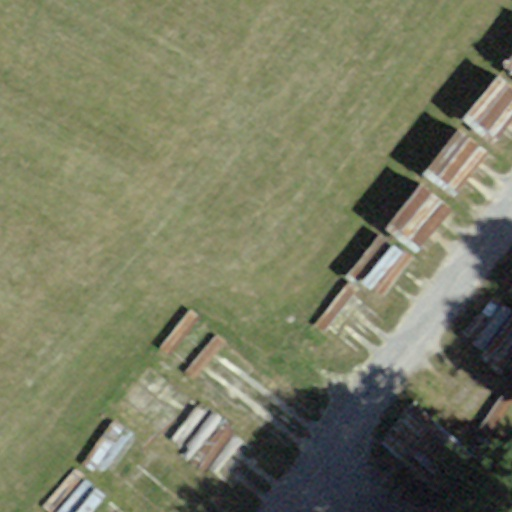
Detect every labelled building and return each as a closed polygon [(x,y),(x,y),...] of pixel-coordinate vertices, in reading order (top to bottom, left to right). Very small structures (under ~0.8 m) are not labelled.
[(504,143),(511,132),(511,70),(499,62),(462,113),(504,143)] [(424,176),(387,220),(425,252),(462,208),(424,176)] [(382,229),(356,270),(381,286),(407,245),(382,229)] [(344,277),(312,318),(350,348),(382,307),(344,277)] [(189,302),(152,348),(267,440),(304,394),(189,302)] [(481,352),(511,370),(511,309),(507,307),(481,352)] [(148,354),(112,400),(230,492),(267,446),(148,354)] [(442,463),(444,421),(400,418),(398,461),(442,463)]
